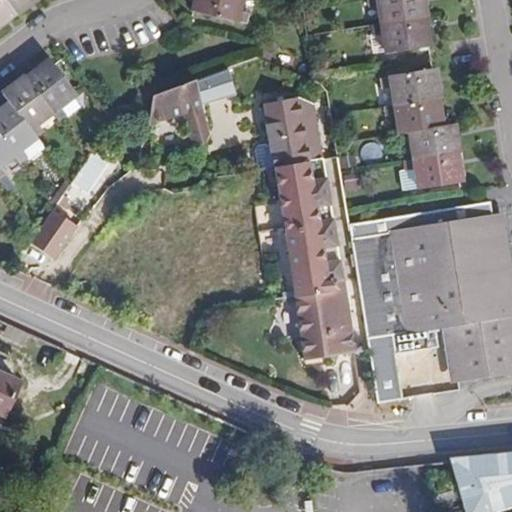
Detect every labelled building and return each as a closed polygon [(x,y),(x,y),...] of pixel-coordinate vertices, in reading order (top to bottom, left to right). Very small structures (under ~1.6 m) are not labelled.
[(7,0),(0,0),(0,26),(18,13),(7,0)] [(7,0),(18,13),(34,0),(7,0)] [(240,13),(242,0),(196,0),(194,10),(247,24),(248,16),(240,13)] [(382,24),(427,17),(424,0),(368,0),(369,6),(379,4),(382,24)] [(382,24),(373,26),(374,33),(383,31),(387,51),(432,44),(427,17),(382,24)] [(50,58),(26,76),(53,111),(59,118),(67,112),(61,106),(77,93),(50,58)] [(197,79),(202,102),(229,94),(222,70),(197,79)] [(396,104),(441,97),(436,70),(383,78),(385,85),(394,84),(396,104)] [(3,93),(10,102),(35,136),(43,130),(38,123),(53,111),(26,76),(3,93)] [(153,120),(202,106),(202,102),(197,79),(153,95),(147,115),(153,120)] [(82,100),(77,93),(61,106),(67,112),(69,115),(81,105),(80,103),(82,100)] [(266,102),(274,160),(325,151),(319,106),(297,97),(266,102)] [(398,112),(401,132),(445,125),(441,97),(396,104),(388,105),(389,113),(398,112)] [(10,102),(0,109),(0,134),(13,152),(19,161),(25,156),(20,147),(35,136),(10,102)] [(413,159),(459,152),(454,124),(445,125),(401,132),(402,141),(411,140),(413,159)] [(0,134),(0,175),(3,173),(0,169),(0,161),(13,152),(0,134)] [(291,266),(295,292),(344,283),(325,151),(274,160),(282,214),(283,214),(290,256),(291,266)] [(464,180),(459,152),(413,159),(406,160),(408,170),(417,168),(420,188),(464,180)] [(406,190),(420,188),(417,168),(408,170),(403,171),(406,190)] [(361,303),(378,403),(384,403),(383,392),(401,389),(396,355),(438,348),(435,327),(443,326),(449,325),(457,374),(511,365),(511,321),(511,315),(493,213),(491,202),(348,224),(361,303)] [(24,244),(48,263),(75,229),(51,210),(24,244)] [(511,315),(511,314),(511,247),(506,211),(493,213),(511,315)] [(344,283),(295,292),(305,359),(355,352),(349,315),(344,283)] [(449,325),(443,326),(451,382),(511,372),(511,314),(511,315),(511,321),(511,365),(457,374),(449,325)] [(21,382),(0,371),(0,413),(5,416),(21,382)] [(75,393),(49,466),(75,475),(79,462),(107,472),(100,490),(138,503),(157,448),(180,456),(191,424),(99,392),(96,400),(75,393)] [(511,452),(451,458),(451,461),(466,511),(489,511),(511,505),(511,452)] [(75,490),(65,511),(85,511),(92,498),(75,490)]
